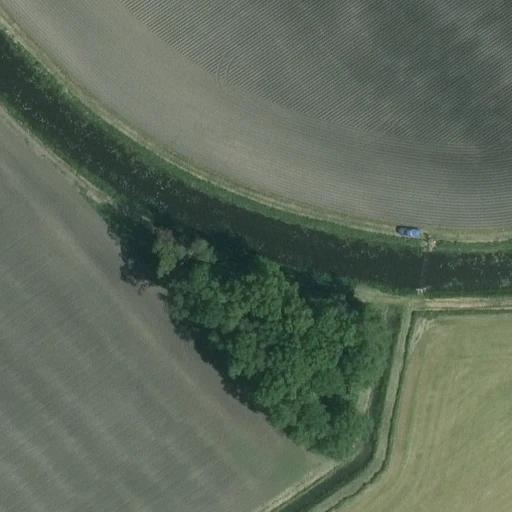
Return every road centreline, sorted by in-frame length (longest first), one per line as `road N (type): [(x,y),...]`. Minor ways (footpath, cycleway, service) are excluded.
road 1 (track): [(0,17),(126,130),(250,191),(351,223),(435,235),(511,232)]
road 2 (track): [(0,120),(101,203),(216,271),(384,306),(511,303)]
